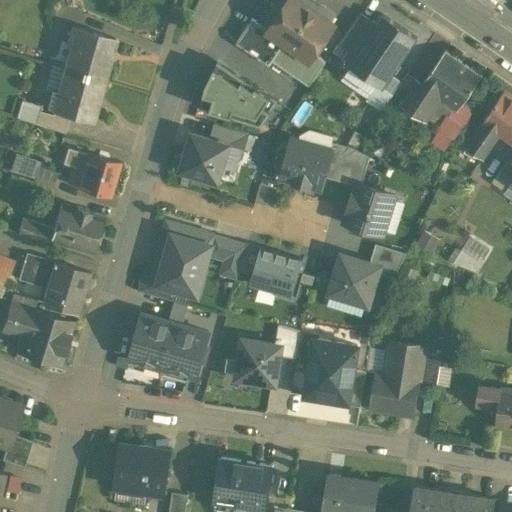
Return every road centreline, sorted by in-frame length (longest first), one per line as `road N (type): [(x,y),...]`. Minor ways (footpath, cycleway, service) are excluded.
road 1 (residential): [(511,465),(80,399)]
road 2 (residential): [(139,183),(80,399)]
road 3 (residential): [(213,0),(139,183)]
road 4 (residential): [(139,183),(304,237)]
